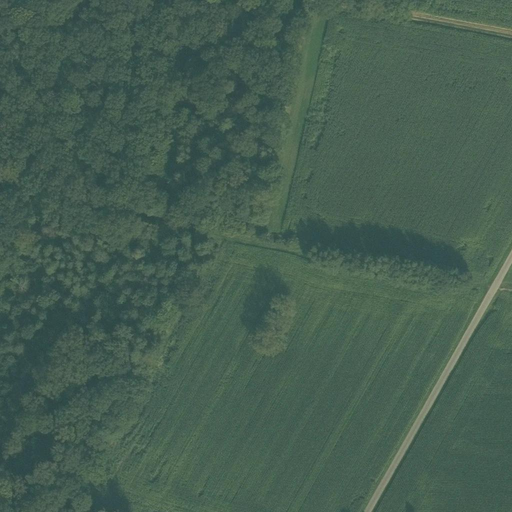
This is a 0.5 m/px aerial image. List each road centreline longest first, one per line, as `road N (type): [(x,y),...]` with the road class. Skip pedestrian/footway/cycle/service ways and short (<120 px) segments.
road 1 (unclassified): [(366,511),(511,254)]
road 2 (track): [(511,36),(315,0)]
